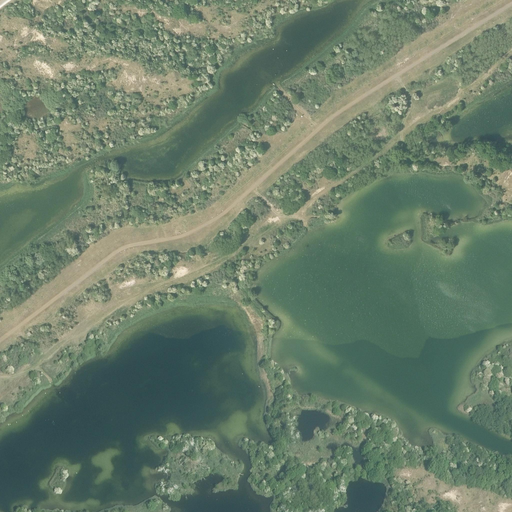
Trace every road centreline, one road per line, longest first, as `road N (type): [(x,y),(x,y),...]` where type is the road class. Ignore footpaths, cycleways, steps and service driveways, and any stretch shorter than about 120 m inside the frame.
road 1 (track): [(0,341),(112,256),(204,233),(333,116),(511,4)]
road 2 (track): [(0,391),(84,325),(226,257),(311,202),(511,54)]
